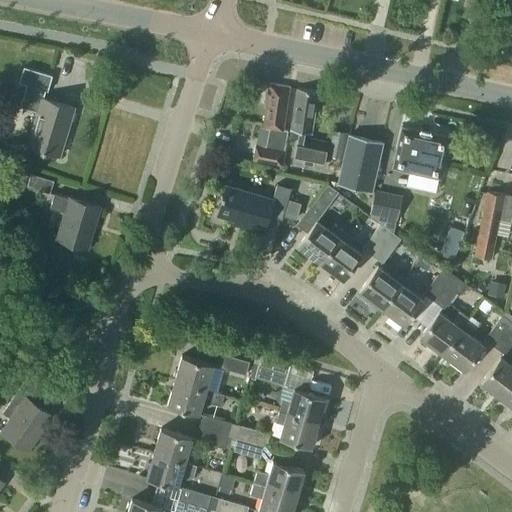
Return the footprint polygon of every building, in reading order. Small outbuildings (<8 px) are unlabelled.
[(59,155),(74,107),(43,98),(45,90),(47,91),(52,75),(24,67),(19,82),(26,84),(21,103),(38,108),(27,146),(59,155)] [(281,165),(287,131),(283,130),(289,87),(270,83),(264,127),(270,128),(266,146),(255,144),(252,160),(281,165)] [(322,166),(325,152),(327,142),(306,138),(307,132),(311,133),(317,91),(297,88),(290,137),(301,139),(297,161),(322,166)] [(443,162),(449,136),(431,132),(431,130),(420,127),(420,130),(402,126),(395,152),(396,152),(393,165),(409,169),(405,186),(421,189),(425,172),(439,176),(442,162),(443,162)] [(348,131),(333,128),(327,155),(342,158),(348,131)] [(372,190),(382,142),(349,134),(338,182),(372,190)] [(18,171),(13,188),(23,191),(28,174),(18,171)] [(50,193),(54,180),(31,173),(27,186),(50,193)] [(282,219),(291,188),(277,184),(272,199),(227,185),(218,214),(247,223),(246,227),(263,232),(268,214),(282,219)] [(328,184),(310,209),(309,208),(296,225),(307,233),(317,220),(320,216),(338,192),(328,184)] [(402,194),(374,189),(369,213),(388,217),(386,226),(395,228),(402,194)] [(511,195),(487,191),(474,255),(491,258),(499,219),(510,221),(511,212),(511,195)] [(70,198),(62,196),(54,193),(50,208),(65,213),(58,238),(87,247),(99,207),(70,198)] [(301,202),(288,198),(283,215),(296,219),(301,202)] [(467,217),(471,206),(465,203),(461,215),(467,217)] [(320,262),(344,231),(334,223),(329,229),(317,220),(298,245),(320,262)] [(373,255),(391,231),(381,224),(363,248),(373,255)] [(450,225),(439,254),(453,259),(464,231),(450,225)] [(343,278),(362,253),(349,244),(354,238),(344,231),(320,262),(343,278)] [(383,263),(401,238),(391,231),(373,255),(383,263)] [(381,307),(405,276),(395,268),(390,274),(378,265),(359,291),(381,307)] [(434,301),(452,276),(442,269),(424,293),(434,301)] [(403,324),(422,298),(410,289),(415,283),(405,276),(381,307),(403,324)] [(444,308),(462,284),(452,276),(434,301),(444,308)] [(502,297),(505,285),(490,282),(487,294),(502,297)] [(442,353),(466,321),(469,317),(459,310),(451,320),(439,311),(420,336),(442,353)] [(494,346),(511,322),(511,321),(503,314),(484,339),(494,346)] [(464,369),(483,344),(471,335),(476,329),(466,321),(442,353),(464,369)] [(505,353),(511,343),(511,322),(494,346),(505,353)] [(246,374),(250,361),(221,353),(217,366),(246,374)] [(206,389),(206,388),(213,364),(182,355),(175,380),(206,389)] [(284,385),(290,364),(261,355),(255,377),(284,385)] [(511,364),(500,355),(480,382),(501,398),(511,382),(511,364)] [(51,414),(39,406),(53,385),(32,370),(3,412),(12,418),(2,432),(28,450),(38,436),(36,435),(51,414)] [(206,388),(206,389),(175,380),(167,405),(199,414),(203,401),(220,406),(224,393),(206,388)] [(511,382),(501,398),(511,405),(511,382)] [(318,422),(325,397),(294,388),(290,402),(282,399),(279,410),(287,413),(318,422)] [(311,447),(318,422),(287,413),(279,438),(311,447)] [(228,435),(232,422),(203,414),(199,426),(228,435)] [(266,446),(270,433),(241,425),(237,438),(266,446)] [(224,448),(228,435),(199,426),(195,439),(224,448)] [(185,462),(192,437),(161,428),(153,453),(185,462)] [(262,459),(266,446),(237,438),(233,451),(262,459)] [(197,465),(185,462),(153,453),(146,478),(177,487),(181,474),(193,478),(197,465)] [(297,495),(304,470),(273,461),(269,473),(256,469),(253,482),(297,495)] [(223,474),(219,484),(231,488),(235,477),(223,474)] [(263,511),(291,511),(297,495),(253,482),(249,494),(262,498),(258,510),(263,511)] [(215,496),(211,495),(182,487),(178,499),(211,509),(215,496)] [(246,511),(248,506),(220,498),(215,496),(211,509),(220,511),(246,511)] [(161,511),(163,508),(132,498),(127,511),(161,511)] [(210,511),(211,509),(178,499),(174,511),(210,511)]
